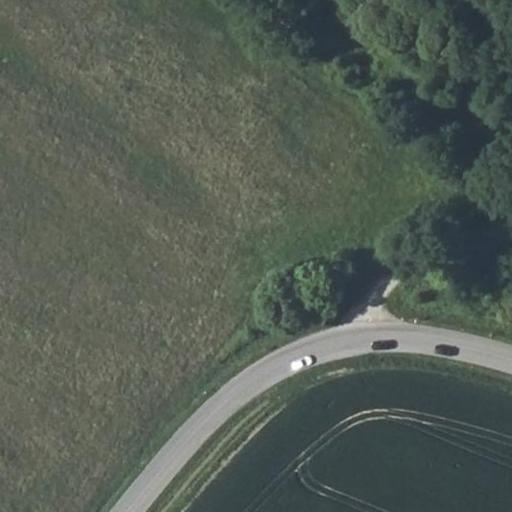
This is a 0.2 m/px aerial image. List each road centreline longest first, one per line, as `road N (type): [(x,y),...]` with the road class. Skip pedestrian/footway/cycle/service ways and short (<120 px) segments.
road 1 (secondary): [(130,511),(236,395),(276,366),(362,341),(417,338),(511,363)]
road 2 (track): [(362,341),(374,297),(511,194)]
